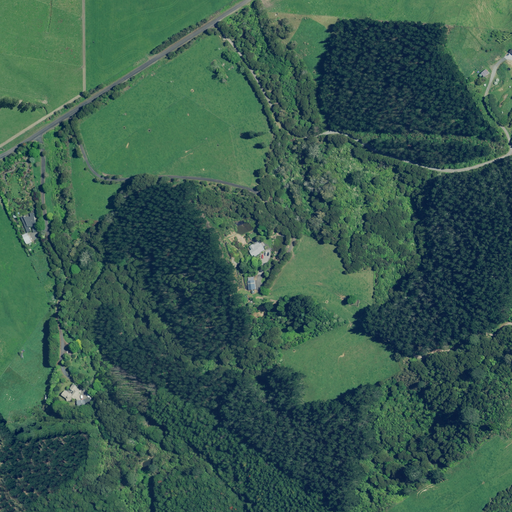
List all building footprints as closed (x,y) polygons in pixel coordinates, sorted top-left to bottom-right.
[(24,216),(22,217),(27,233),(31,231),(29,227),(33,227),(34,232),(38,232),(37,224),(35,213),(31,213),(31,217),(29,217),(28,216),(25,217),(24,216)] [(24,234),(25,236),(23,236),(27,244),(33,242),(29,234),(27,235),(26,233),(24,234)] [(265,249),(261,242),(256,245),(255,244),(250,247),(252,250),(250,251),(253,256),(255,255),(255,256),(261,253),(260,252),(265,249)] [(256,289),(255,280),(248,281),(249,290),(256,289)] [(67,401),(73,401),(73,398),(74,398),(76,399),(76,398),(78,400),(80,397),(80,393),(80,390),(77,388),(78,387),(74,384),(70,388),(75,391),(73,394),(71,394),(66,390),(62,395),(67,399),(67,401)]
